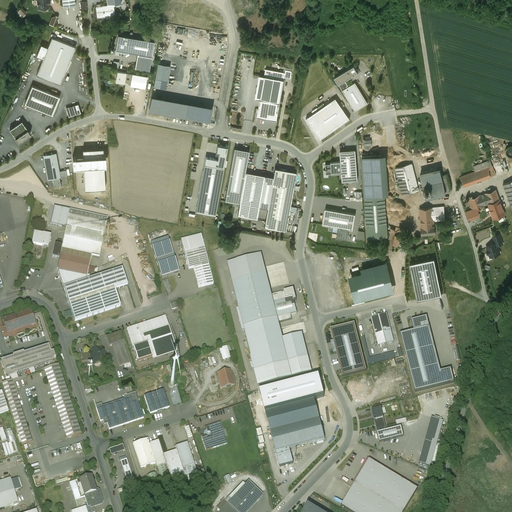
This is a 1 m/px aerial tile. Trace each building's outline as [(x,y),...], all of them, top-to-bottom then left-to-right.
[(113,3),(107,4),(95,5),(96,17),(104,16),(104,19),(110,18),(110,15),(115,15),(113,3)] [(23,6),(19,10),(25,15),(29,11),(23,6)] [(155,41),(118,34),(115,49),(137,53),(152,56),(155,41)] [(77,45),(52,35),(47,46),(41,44),(36,55),(42,57),(36,73),(61,83),(77,45)] [(152,56),(137,53),(134,68),(149,71),(152,56)] [(170,64),(157,62),(155,78),(167,80),(170,64)] [(354,65),(334,77),(338,84),(344,81),(358,72),(354,65)] [(261,76),(257,101),(262,102),(259,117),(278,121),(288,74),(267,70),(266,77),(261,76)] [(126,72),(117,71),(115,81),(124,82),(126,73),(126,72)] [(132,73),(132,74),(130,83),(130,85),(145,88),(147,76),(132,73)] [(167,80),(155,78),(154,85),(166,87),(167,80)] [(344,81),(338,84),(342,90),(347,87),(344,81)] [(347,87),(342,90),(355,111),(368,103),(355,82),(347,87)] [(60,96),(32,85),(24,104),(52,115),(60,96)] [(214,105),(153,94),(149,113),(211,123),(214,105)] [(349,120),(334,100),(306,121),(321,141),(349,120)] [(232,101),(231,111),(244,113),(245,103),(232,101)] [(22,120),(9,128),(18,141),(30,132),(22,120)] [(218,159),(205,157),(196,211),(215,215),(227,147),(217,145),(216,152),(219,152),(218,159)] [(343,181),(358,180),(355,147),(340,149),(341,161),(342,172),(343,181)] [(249,150),(234,148),(225,200),(239,203),(245,172),(249,150)] [(103,151),(84,152),(87,192),(107,191),(103,151)] [(56,153),(44,155),(48,179),(60,177),(56,153)] [(380,155),(362,156),(365,196),(383,194),(380,155)] [(386,155),(380,155),(383,194),(389,194),(386,155)] [(472,165),(474,172),(491,166),(489,160),(472,165)] [(341,161),(326,163),(327,173),(342,172),(341,161)] [(411,163),(395,166),(401,194),(417,191),(411,163)] [(474,172),(461,176),(464,185),(495,174),(491,166),(474,172)] [(296,172),(275,168),(273,177),(268,208),(264,227),(286,231),(296,172)] [(439,168),(420,173),(426,199),(446,194),(445,192),(441,175),(439,168)] [(265,175),(245,172),(239,203),(237,215),(257,219),(259,207),(265,175)] [(441,175),(445,192),(450,190),(446,174),(441,175)] [(273,177),(265,175),(259,207),(268,208),(273,177)] [(511,179),(503,183),(511,208),(511,179)] [(487,201),(498,197),(496,189),(480,194),(483,205),(488,203),(487,201)] [(472,209),(483,205),(480,194),(468,198),(472,209)] [(365,196),(364,196),(367,236),(387,235),(384,195),(365,196)] [(498,197),(487,201),(488,203),(493,218),(504,214),(498,197)] [(443,206),(419,208),(420,226),(433,225),(433,223),(433,220),(445,220),(443,206)] [(50,225),(65,228),(66,225),(104,232),(107,218),(104,217),(102,227),(67,220),(69,210),(53,207),(50,225)] [(352,229),(355,214),(325,208),(323,224),(338,227),(349,229),(352,229)] [(104,217),(69,210),(67,220),(102,227),(104,217)] [(440,223),(433,223),(433,225),(420,226),(421,234),(440,233),(440,223)] [(65,228),(61,250),(91,256),(99,257),(104,232),(66,225),(65,228)] [(349,229),(338,227),(336,239),(342,240),(343,238),(347,239),(349,229)] [(364,231),(358,230),(357,239),(365,240),(364,231)] [(49,237),(34,234),(32,243),(48,246),(49,237)] [(200,234),(180,239),(188,269),(193,268),(208,264),(200,234)] [(496,243),(497,246),(503,243),(499,234),(492,236),(495,244),(496,243)] [(401,236),(395,235),(392,245),(398,246),(401,236)] [(168,238),(150,243),(161,278),(179,272),(168,238)] [(495,244),(487,247),(490,257),(500,253),(497,246),(496,243),(495,244)] [(61,250),(60,255),(90,261),(91,256),(61,250)] [(60,255),(57,270),(87,276),(90,261),(60,255)] [(227,264),(231,281),(265,272),(261,255),(227,264)] [(433,259),(410,265),(418,299),(441,293),(433,259)] [(394,290),(387,261),(361,268),(362,272),(348,275),(355,300),(394,290)] [(208,264),(193,268),(198,288),(213,284),(208,264)] [(87,276),(57,270),(74,322),(120,307),(115,290),(127,286),(122,269),(90,279),(89,276),(87,276)] [(265,272),(231,281),(243,326),(278,318),(271,295),(265,272)] [(293,290),(283,292),(285,300),(293,298),(293,301),(296,301),(293,290)] [(283,292),(271,295),(278,318),(296,313),(293,301),(293,298),(285,300),(283,292)] [(31,309),(2,319),(6,332),(35,323),(33,317),(32,315),(31,309)] [(39,316),(49,345),(51,352),(53,351),(40,313),(32,315),(33,317),(39,316)] [(165,316),(126,329),(137,361),(152,356),(153,359),(176,351),(165,316)] [(386,316),(371,320),(379,347),(393,343),(386,316)] [(278,318),(243,327),(257,383),(312,370),(303,334),(282,339),(278,318)] [(411,321),(414,332),(425,329),(429,328),(427,318),(411,321)] [(355,322),(331,327),(342,376),(366,370),(355,322)] [(429,328),(425,329),(439,387),(455,383),(451,370),(441,372),(429,328)] [(414,332),(400,335),(415,393),(439,387),(425,329),(414,332)] [(120,334),(106,338),(109,346),(112,345),(119,366),(129,363),(120,334)] [(13,357),(0,361),(5,377),(21,372),(24,371),(48,363),(50,368),(55,366),(53,358),(55,357),(53,351),(51,352),(49,345),(23,353),(23,352),(12,355),(13,357)] [(226,347),(219,349),(222,357),(229,355),(226,347)] [(101,349),(85,354),(86,360),(87,361),(92,359),(93,362),(99,360),(98,357),(103,355),(101,349)] [(86,360),(85,354),(84,353),(77,355),(79,362),(86,360)] [(50,368),(44,370),(67,440),(81,435),(58,365),(55,366),(50,368)] [(230,370),(217,373),(221,388),(233,385),(230,370)] [(11,380),(16,395),(18,394),(14,382),(26,378),(24,371),(21,372),(23,377),(11,380)] [(260,392),(266,414),(314,400),(325,398),(319,377),(260,392)] [(11,380),(3,383),(22,445),(31,442),(16,395),(11,380)] [(163,390),(144,396),(150,413),(169,407),(163,390)] [(2,391),(0,391),(0,413),(9,411),(2,391)] [(136,395),(96,408),(100,422),(103,421),(104,425),(107,424),(109,430),(143,418),(136,395)] [(314,400),(266,414),(271,433),(320,420),(314,400)] [(370,409),(374,421),(385,418),(382,406),(370,409)] [(374,421),(377,434),(388,431),(385,418),(374,421)] [(431,467),(443,421),(432,418),(419,463),(431,467)] [(320,420),(271,433),(276,453),(291,449),(325,440),(320,420)] [(226,443),(219,423),(205,427),(206,430),(207,434),(204,435),(201,436),(205,450),(226,443)] [(401,428),(388,431),(377,434),(379,442),(403,436),(401,428)] [(147,439),(133,444),(140,468),(154,463),(148,444),(147,439)] [(15,441),(8,443),(11,454),(18,452),(15,441)] [(158,441),(148,444),(154,463),(156,468),(165,465),(158,441)] [(187,442),(175,446),(176,451),(183,473),(185,477),(197,473),(187,442)] [(291,449),(276,453),(280,467),(295,463),(291,449)] [(170,477),(183,473),(176,451),(163,455),(170,477)] [(128,479),(134,477),(127,456),(121,458),(128,479)] [(403,511),(418,488),(369,459),(342,505),(352,511),(403,511)] [(12,476),(0,480),(0,508),(20,502),(12,476)] [(91,476),(79,480),(84,495),(95,491),(91,476)] [(75,500),(84,497),(83,495),(84,495),(79,480),(69,483),(75,500)] [(248,482),(218,511),(246,511),(263,496),(248,482)] [(98,492),(95,491),(84,495),(83,495),(84,497),(87,506),(87,507),(92,506),(100,503),(101,501),(98,492)]
